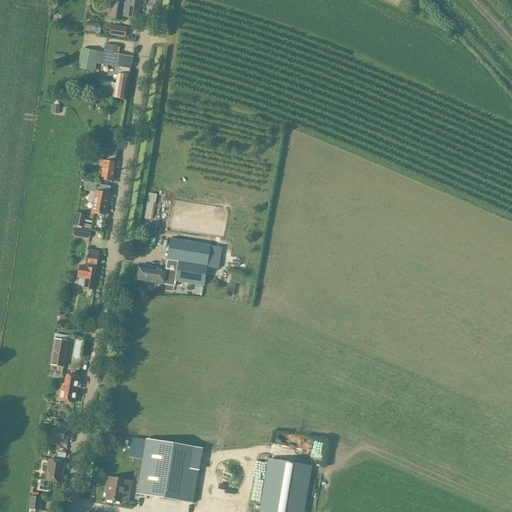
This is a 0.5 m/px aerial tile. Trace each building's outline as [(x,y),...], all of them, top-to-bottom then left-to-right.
[(138,18),(140,0),(112,0),(110,18),(121,20),(122,16),(138,18)] [(98,24),(85,22),(84,32),(101,34),(101,30),(97,29),(98,24)] [(127,28),(111,26),(110,36),(125,38),(127,28)] [(127,76),(129,68),(131,69),(133,58),(118,55),(120,47),(105,44),(103,52),(80,48),(77,69),(95,72),(96,64),(119,68),(117,81),(101,79),(100,90),(115,92),(114,98),(126,100),(130,77),(127,76)] [(116,156),(116,155),(117,150),(112,149),(112,150),(104,149),(103,153),(106,154),(105,157),(87,155),(84,169),(90,170),(91,165),(104,167),(101,180),(112,182),(116,156)] [(93,205),(92,212),(105,215),(109,195),(111,187),(85,182),(83,190),(96,192),(95,195),(93,205)] [(145,223),(155,223),(157,193),(147,193),(145,223)] [(75,214),(73,225),(82,227),(84,216),(75,214)] [(73,235),(89,238),(91,232),(74,229),(73,235)] [(166,270),(165,270),(140,265),(138,280),(163,285),(175,287),(176,282),(204,286),(210,245),(171,239),(167,260),(166,270)] [(89,255),(87,263),(87,266),(79,265),(76,278),(86,280),(85,288),(93,290),(96,270),(97,265),(99,256),(98,256),(99,251),(90,249),(89,255)] [(232,265),(244,267),(245,261),(233,258),(232,265)] [(58,323),(66,327),(70,319),(61,315),(58,323)] [(54,339),(50,366),(64,368),(69,342),(54,339)] [(78,378),(70,377),(65,376),(64,384),(59,383),(57,401),(66,402),(74,404),(78,378)] [(146,440),(137,494),(193,504),(202,449),(146,440)] [(58,453),(56,462),(49,460),(46,481),(61,483),(64,463),(66,454),(58,453)] [(269,460),(260,511),(302,511),(310,467),(269,460)] [(109,478),(105,500),(121,502),(122,494),(125,495),(127,481),(109,478)] [(30,496),(28,509),(40,511),(42,498),(30,496)]
